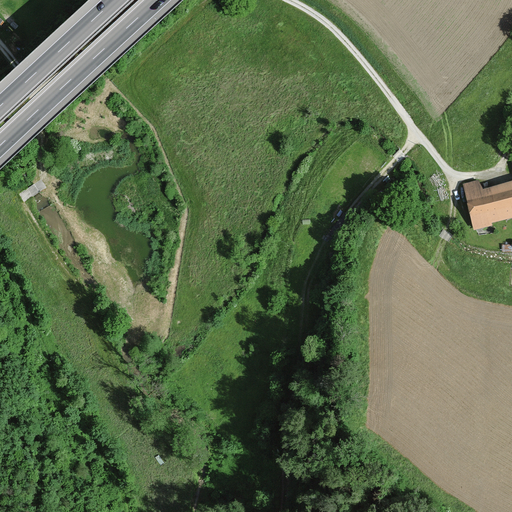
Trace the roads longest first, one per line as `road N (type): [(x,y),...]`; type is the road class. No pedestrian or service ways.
road 1 (track): [(118,381),(82,294),(23,203),(44,172),(41,137),(11,56)]
road 2 (track): [(511,141),(493,171),(456,174),(352,48),(289,0)]
road 3 (track): [(0,254),(64,390),(112,464),(129,511)]
road 4 (motorway): [(0,145),(157,0)]
road 5 (motorway): [(115,0),(0,106)]
road 6 (track): [(282,511),(285,361)]
road 7 (track): [(418,134),(326,239)]
